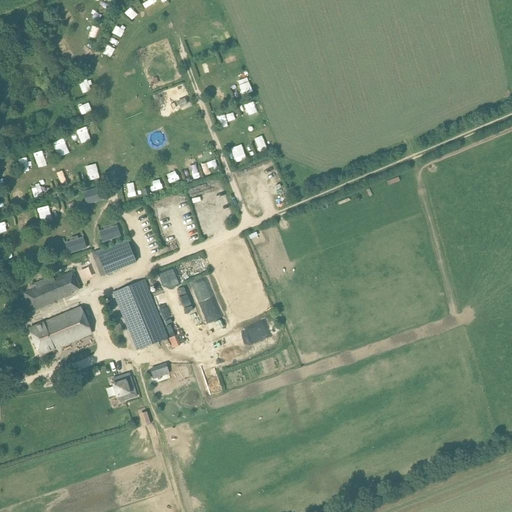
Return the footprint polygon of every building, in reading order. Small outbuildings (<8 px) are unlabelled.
[(115,24),(110,32),(120,37),(124,28),(115,24)] [(217,40),(227,37),(224,28),(214,30),(217,40)] [(106,44),(100,53),(115,62),(120,53),(106,44)] [(196,64),(200,74),(210,70),(205,60),(196,64)] [(82,93),(93,88),(87,75),(76,79),(82,93)] [(178,109),(174,101),(181,98),(179,94),(186,91),(182,83),(152,96),(161,116),(178,109)] [(178,108),(186,104),(183,98),(175,102),(178,108)] [(242,117),(253,113),(250,103),(239,106),(242,117)] [(80,114),(90,112),(88,104),(79,105),(80,114)] [(258,153),(266,149),(260,135),(251,138),(258,153)] [(60,155),(69,151),(62,138),(54,142),(60,155)] [(238,145),(228,149),(234,163),(244,159),(238,145)] [(208,158),(200,160),(205,175),(213,172),(208,158)] [(85,166),(88,179),(99,177),(96,164),(85,166)] [(182,167),(187,180),(197,176),(193,164),(182,167)] [(169,175),(171,183),(177,181),(174,173),(169,175)] [(63,188),(72,185),(69,175),(60,178),(63,188)] [(159,179),(151,181),(152,190),(161,188),(159,179)] [(99,188),(83,193),(87,205),(102,200),(99,188)] [(37,209),(40,222),(47,220),(43,207),(37,209)] [(28,213),(22,215),(27,228),(34,225),(28,213)] [(116,224),(97,228),(100,243),(119,239),(116,224)] [(85,249),(82,236),(64,241),(67,254),(85,249)] [(99,275),(133,264),(126,242),(92,252),(99,275)] [(178,283),(173,268),(158,273),(164,288),(178,283)] [(32,312),(41,308),(72,292),(81,289),(73,271),(46,283),(44,285),(38,288),(37,287),(33,289),(23,293),(32,312)] [(182,289),(186,298),(195,295),(206,320),(222,313),(206,275),(190,282),(191,285),(182,289)] [(137,350),(167,338),(146,287),(116,299),(137,350)] [(15,303),(7,307),(10,313),(18,310),(15,303)] [(40,355),(49,351),(92,333),(81,307),(29,329),(40,355)] [(167,337),(170,348),(179,345),(176,335),(167,337)] [(166,365),(151,370),(154,378),(169,373),(166,365)] [(137,398),(133,378),(127,379),(127,375),(115,378),(120,401),(137,398)] [(137,414),(141,426),(149,424),(145,411),(137,414)]
